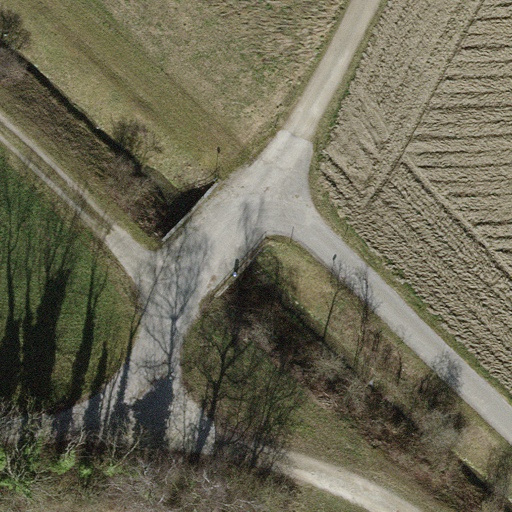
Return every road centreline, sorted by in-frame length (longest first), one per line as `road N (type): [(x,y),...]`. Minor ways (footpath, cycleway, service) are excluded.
road 1 (residential): [(0,435),(63,428),(138,404),(179,293),(276,183),(511,411)]
road 2 (track): [(406,511),(314,466),(138,404)]
road 3 (track): [(179,293),(0,123)]
road 4 (track): [(276,183),(374,0)]
